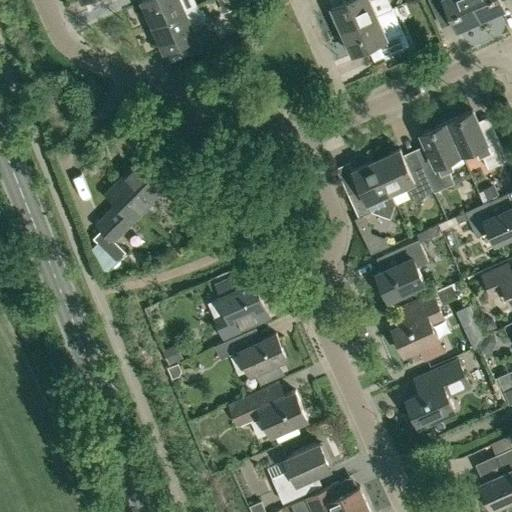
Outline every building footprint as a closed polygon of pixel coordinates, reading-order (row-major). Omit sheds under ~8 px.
[(142,0),(153,25),(197,6),(196,5),(185,10),(180,0),(142,0)] [(344,0),(331,6),(333,9),(329,10),(334,21),(337,19),(342,30),(385,10),(392,7),(389,0),(344,0)] [(430,0),(435,11),(448,6),(458,28),(481,18),(473,0),(430,0)] [(473,0),(481,18),(505,7),(501,0),(473,0)] [(197,6),(153,25),(164,50),(176,44),(181,55),(212,42),(204,22),(204,23),(203,20),(204,17),(201,10),(197,9),(196,6),(197,6)] [(392,25),(385,10),(342,30),(353,53),(377,42),(383,56),(408,44),(398,22),(392,25)] [(472,109),(447,120),(462,153),(475,147),(480,158),(483,156),(488,168),(508,159),(496,132),(485,136),(472,109)] [(462,153),(447,120),(422,132),(434,159),(423,164),(435,191),(455,182),(450,171),(454,169),(450,158),(462,153)] [(435,191),(423,164),(410,170),(400,148),(376,159),(391,191),(406,185),(412,199),(433,189),(434,191),(435,191)] [(144,156),(120,180),(131,192),(128,195),(143,210),(153,200),(150,197),(168,180),(144,156)] [(361,187),(349,193),(359,215),(362,214),(372,209),(390,217),(396,202),(391,191),(376,159),(353,169),(361,187)] [(98,223),(103,227),(93,237),(117,260),(126,251),(114,239),(143,210),(128,195),(131,192),(120,180),(108,192),(118,203),(98,223)] [(220,208),(197,184),(183,197),(206,222),(220,208)] [(511,206),(495,214),(489,200),(466,211),(477,236),(490,230),(495,242),(511,234),(511,206)] [(359,215),(354,217),(355,220),(364,237),(371,234),(371,233),(362,214),(359,215)] [(447,227),(444,221),(438,224),(441,230),(447,227)] [(401,261),(377,272),(389,298),(425,281),(417,265),(429,260),(420,242),(440,233),(437,224),(416,233),(419,238),(395,249),(401,261)] [(511,268),(509,262),(483,273),(493,295),(505,289),(511,304),(511,303),(511,268)] [(220,296),(209,302),(216,316),(224,335),(247,325),(270,315),(265,304),(261,296),(264,295),(265,291),(262,284),(259,283),(256,284),(254,280),(240,287),(234,274),(215,283),(220,296)] [(434,295),(411,306),(416,317),(393,328),(405,353),(421,346),(426,358),(444,350),(431,321),(444,316),(434,295)] [(242,332),(237,334),(215,344),(221,356),(241,347),(252,371),(257,369),(262,381),(283,371),(278,359),(287,355),(277,331),(247,345),(242,332)] [(431,387),(420,392),(407,398),(419,424),(456,408),(449,394),(470,385),(459,359),(425,373),(431,387)] [(511,369),(498,376),(504,390),(511,386),(511,369)] [(285,393),(279,379),(229,402),(239,425),(264,414),(272,434),(276,432),(279,439),(300,430),(297,423),(309,417),(296,388),(285,393)] [(306,477),(316,473),(332,466),(321,442),(287,457),(292,469),(273,477),(283,500),(311,488),(306,477)] [(511,447),(496,454),(504,472),(501,473),(495,471),(493,477),(480,482),(491,509),(511,499),(511,447)] [(307,495),(292,502),(296,511),(307,511),(314,509),(314,511),(371,511),(360,485),(357,486),(336,496),(331,484),(307,495)]
